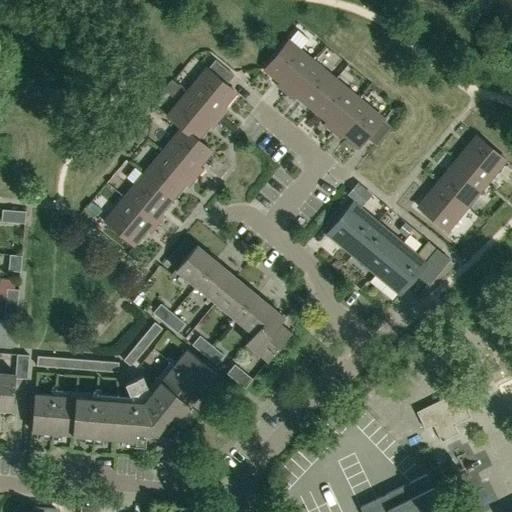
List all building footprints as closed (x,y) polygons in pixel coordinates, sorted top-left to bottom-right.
[(286,93),(313,62),(299,50),(305,43),(294,34),(265,69),(280,82),(277,86),(286,93)] [(187,92),(219,119),(226,110),(223,107),(235,92),(227,85),(234,76),(216,61),(208,70),(207,69),(187,92)] [(313,109),(335,80),(313,62),(286,93),(295,101),(298,97),(313,109)] [(333,132),(359,100),(335,80),(313,109),(328,121),(324,125),(333,132)] [(359,100),(333,132),(341,139),(344,135),(359,147),(366,138),(376,147),(392,128),(381,120),(382,119),(370,109),(378,99),(367,89),(359,100)] [(212,127),(219,119),(187,92),(168,116),(183,128),(197,139),(209,125),(212,127)] [(211,151),(197,139),(183,128),(164,151),(195,177),(202,169),(199,166),(211,151)] [(486,184),(506,160),(478,137),(458,161),(486,184)] [(188,186),(195,177),(164,151),(144,175),(172,198),(185,183),(188,186)] [(438,184),(466,208),(486,184),(458,161),(438,184)] [(161,212),(172,198),(144,175),(125,198),(156,224),(164,215),(161,212)] [(346,194),(363,207),(372,196),(356,182),(346,194)] [(447,231),(466,208),(438,184),(419,208),(426,214),(421,222),(439,238),(445,230),(447,231)] [(134,244),(146,229),(149,232),(156,224),(125,198),(106,221),(134,244)] [(353,253),(377,224),(353,204),(329,233),(353,253)] [(24,223),(25,212),(2,210),(1,221),(24,223)] [(376,272),(400,244),(377,224),(353,253),(376,272)] [(400,244),(376,272),(400,292),(415,274),(428,286),(449,260),(436,249),(423,263),(400,244)] [(194,285),(215,260),(197,245),(176,270),(194,285)] [(8,270),(20,272),(21,256),(10,254),(8,270)] [(211,299),(232,274),(215,260),(194,285),(211,299)] [(229,314),(250,289),(232,274),(211,299),(229,314)] [(5,307),(17,308),(18,290),(7,288),(5,307)] [(246,328),(267,303),(250,289),(229,314),(246,328)] [(166,323),(169,319),(173,314),(160,303),(153,313),(165,323),(166,323)] [(267,303),(246,328),(253,334),(246,343),(268,361),(292,333),(280,323),(285,318),(267,303)] [(15,321),(17,308),(5,307),(4,320),(15,321)] [(185,323),(173,314),(169,319),(166,323),(177,332),(185,323)] [(130,366),(162,328),(154,322),(123,360),(130,366)] [(199,335),(191,344),(204,355),(211,345),(199,335)] [(204,355),(215,365),(223,355),(211,345),(204,355)] [(35,393),(32,431),(135,440),(135,447),(147,448),(148,433),(157,434),(158,436),(159,436),(158,433),(164,426),(176,436),(184,427),(177,422),(217,374),(187,349),(144,402),(35,393)] [(0,409),(14,410),(16,377),(28,378),(30,355),(18,354),(16,374),(0,372),(0,409)] [(117,372),(118,362),(37,356),(36,366),(117,372)] [(244,389),(252,379),(234,364),(226,373),(244,389)] [(130,395),(148,388),(143,376),(125,384),(130,395)] [(454,404),(450,395),(416,412),(425,429),(433,425),(441,442),(458,433),(454,425),(471,417),(462,399),(454,404)] [(445,511),(427,474),(361,506),(363,511),(445,511)]
